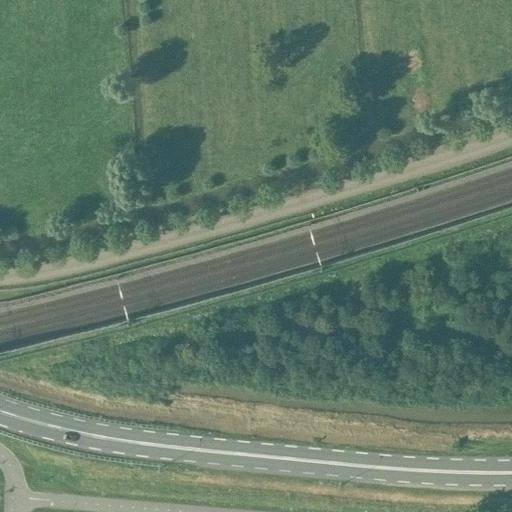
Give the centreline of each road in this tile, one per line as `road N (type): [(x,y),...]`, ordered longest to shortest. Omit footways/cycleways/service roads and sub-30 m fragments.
road 1 (unclassified): [(0,275),(177,237),(511,134)]
road 2 (primary): [(0,408),(198,447),(511,471)]
